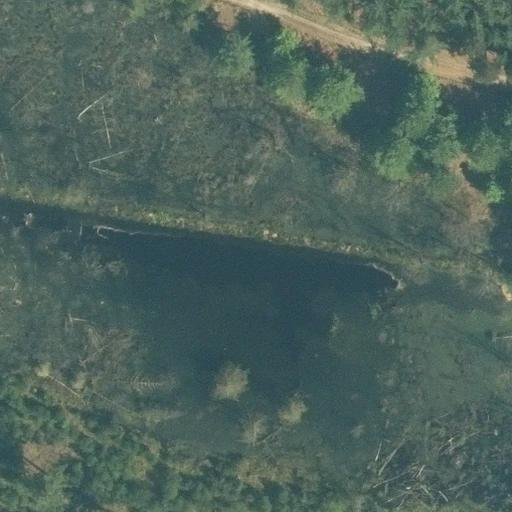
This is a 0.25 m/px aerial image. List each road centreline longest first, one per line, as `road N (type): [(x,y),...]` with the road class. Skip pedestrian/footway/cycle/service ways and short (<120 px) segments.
road 1 (track): [(245,0),(441,73),(511,80)]
road 2 (track): [(511,160),(446,0)]
